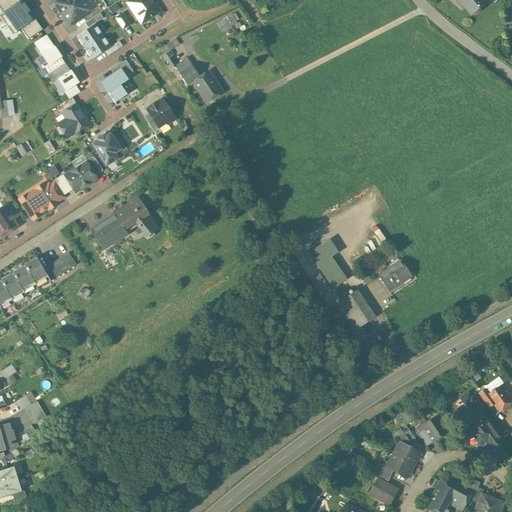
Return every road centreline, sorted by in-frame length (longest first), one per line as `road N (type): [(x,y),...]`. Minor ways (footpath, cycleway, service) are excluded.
road 1 (primary): [(215,511),(378,391),(511,312)]
road 2 (residential): [(38,0),(90,75),(176,15),(166,0)]
road 3 (residential): [(163,155),(0,267)]
road 4 (residential): [(511,490),(493,467),(461,457),(435,461),(406,511)]
road 5 (residential): [(0,251),(108,183)]
road 6 (residential): [(511,76),(417,0)]
